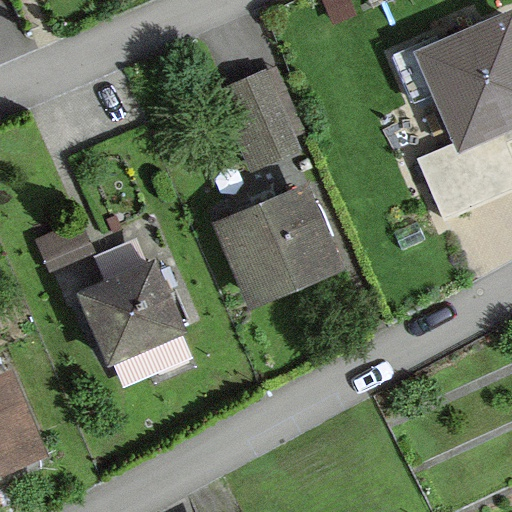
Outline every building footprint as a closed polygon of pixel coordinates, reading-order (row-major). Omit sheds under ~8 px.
[(511,123),(511,11),(420,52),(461,145),(511,123)] [(258,152),(285,140),(257,76),(230,87),(258,152)] [(327,267),(297,196),(220,228),(251,300),(327,267)] [(80,259),(67,229),(47,237),(60,268),(80,259)] [(177,331),(149,266),(78,296),(106,361),(177,331)] [(0,465),(29,453),(0,383),(0,382),(0,465)]
